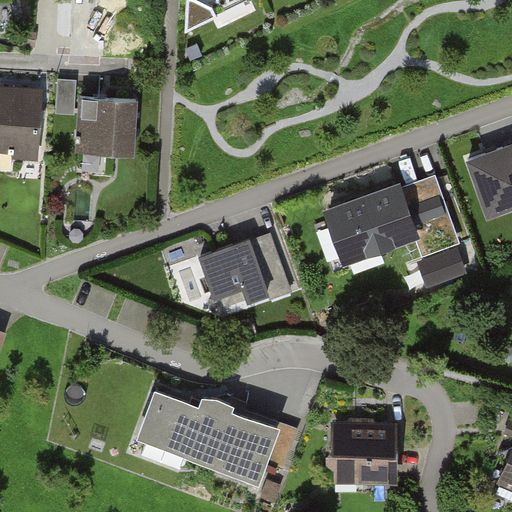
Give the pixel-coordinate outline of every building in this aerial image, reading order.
[(247,0),(189,0),(189,29),(247,0)] [(92,5),(74,5),(73,37),(92,37),(92,5)] [(69,76),(59,76),(57,110),(75,111),(77,77),(69,76)] [(37,87),(0,85),(0,153),(33,155),(37,87)] [(139,94),(83,90),(79,148),(117,151),(135,152),(139,94)] [(511,139),(467,154),(488,216),(511,208),(511,139)] [(361,190),(330,201),(352,258),(423,231),(404,183),(364,199),(361,190)] [(268,229),(191,256),(210,312),(288,285),(268,229)] [(280,426),(150,379),(130,433),(260,481),(280,426)] [(393,418),(324,419),(324,479),(394,478),(393,418)] [(511,425),(488,488),(511,497),(511,425)]
